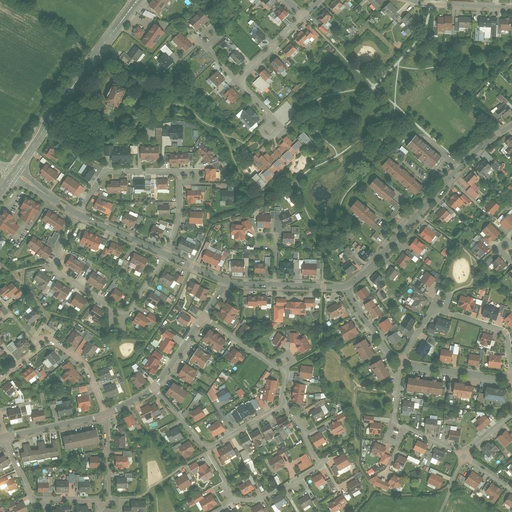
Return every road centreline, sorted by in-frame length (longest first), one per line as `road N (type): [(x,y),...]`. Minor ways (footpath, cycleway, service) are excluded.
road 1 (residential): [(344,286),(461,164),(510,125)]
road 2 (residential): [(105,413),(103,500),(35,500),(5,436)]
road 3 (residential): [(209,446),(231,497),(258,498),(282,487),(320,465),(282,406)]
road 4 (residential): [(165,253),(130,309),(114,310),(53,265),(77,214)]
road 5 (secondary): [(16,169),(136,0)]
road 6 (residential): [(77,214),(103,172),(176,172),(176,226),(165,253)]
road 7 (residential): [(0,378),(51,341),(85,363),(105,413)]
road 8 (residential): [(463,455),(394,423),(401,362)]
road 9 (residential): [(202,317),(284,372),(282,406)]
